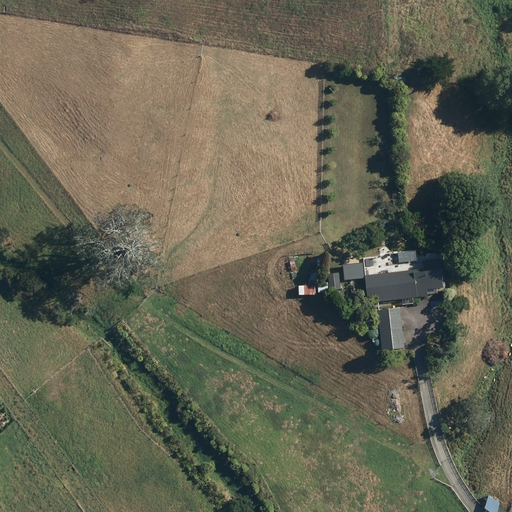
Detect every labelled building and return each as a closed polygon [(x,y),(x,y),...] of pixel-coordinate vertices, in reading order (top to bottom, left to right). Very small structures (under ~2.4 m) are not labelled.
[(343,265),(345,280),(364,278),(363,263),(343,265)] [(368,303),(428,296),(427,289),(443,287),(441,267),(365,275),(368,303)] [(341,289),(339,272),(328,273),(330,290),(341,289)] [(318,283),(318,293),(328,293),(327,283),(318,283)] [(299,295),(315,295),(315,285),(299,285),(299,295)] [(382,351),(404,348),(400,308),(377,310),(382,351)]
